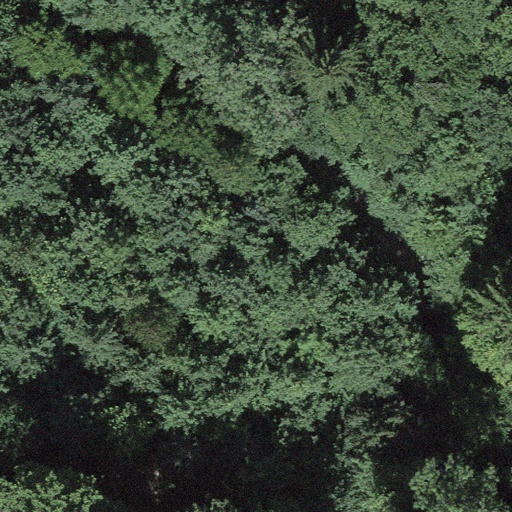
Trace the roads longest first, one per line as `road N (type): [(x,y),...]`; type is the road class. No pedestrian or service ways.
road 1 (track): [(79,0),(124,19),(302,143),(511,363)]
road 2 (track): [(222,511),(107,463),(0,446)]
